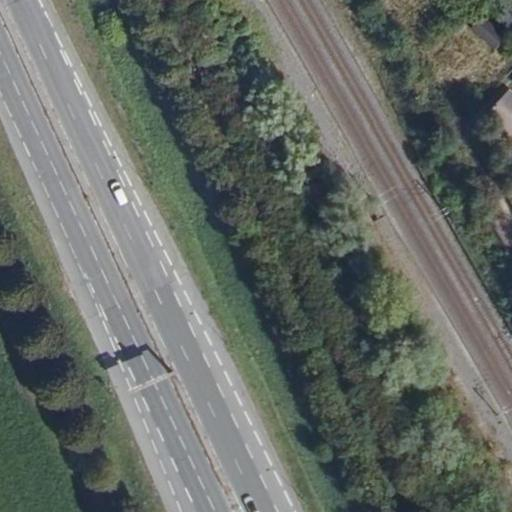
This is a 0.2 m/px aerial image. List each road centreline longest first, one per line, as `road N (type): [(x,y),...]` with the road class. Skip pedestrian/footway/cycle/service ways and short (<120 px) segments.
road 1 (primary): [(262,511),(21,0)]
road 2 (primary): [(0,53),(149,386)]
road 3 (primary): [(149,386),(208,511)]
road 4 (secondary): [(149,386),(197,511)]
